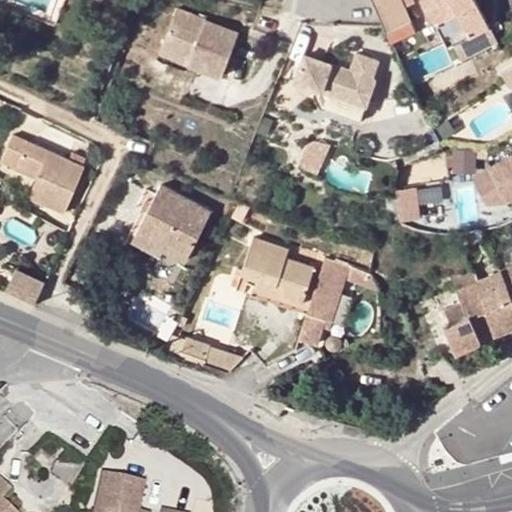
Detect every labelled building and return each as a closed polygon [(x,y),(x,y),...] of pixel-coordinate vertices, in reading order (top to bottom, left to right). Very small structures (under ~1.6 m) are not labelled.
[(374,0),(385,24),(387,29),(410,21),(402,0),(374,0)] [(490,26),(476,0),(423,0),(449,48),(455,44),(490,26)] [(240,31),(178,9),(164,46),(193,57),(191,64),(224,76),(240,31)] [(498,41),(490,26),(455,44),(463,60),(498,41)] [(193,57),(164,46),(162,53),(191,64),(193,57)] [(378,78),(307,54),(297,80),(340,94),(369,104),(378,78)] [(369,104),(340,94),(335,109),(364,119),(369,104)] [(83,168),(12,136),(0,162),(0,163),(16,171),(19,164),(39,174),(36,180),(28,199),(62,215),(83,168)] [(511,154),(491,166),(509,200),(511,197),(511,154)] [(16,171),(36,180),(39,174),(19,164),(16,171)] [(212,212),(163,186),(153,204),(136,236),(164,250),(185,261),(212,212)] [(416,187),(395,187),(396,219),(417,219),(416,187)] [(438,222),(438,187),(419,187),(419,222),(438,222)] [(160,258),(164,250),(136,236),(153,204),(147,200),(126,242),(160,258)] [(290,250),(254,239),(243,273),(258,278),(274,284),(272,292),(309,304),(320,270),(287,259),(290,250)] [(8,263),(0,281),(0,285),(29,298),(39,275),(8,263)] [(511,268),(500,273),(511,299),(511,268)] [(320,270),(309,304),(306,313),(297,340),(314,345),(322,321),(329,323),(340,290),(344,277),(320,270)] [(511,299),(500,273),(475,283),(498,334),(511,328),(511,299)] [(344,277),(340,290),(381,303),(380,297),(380,288),(344,277)] [(306,313),(309,304),(272,292),(274,284),(258,278),(253,295),(306,313)] [(454,353),(498,334),(475,283),(456,290),(462,305),(452,308),(458,321),(449,325),(443,327),(454,353)] [(444,312),(449,325),(458,321),(452,308),(444,312)] [(409,332),(401,312),(387,317),(395,337),(409,332)] [(385,341),(381,333),(368,339),(372,348),(385,341)] [(369,358),(364,361),(368,367),(372,365),(369,358)] [(138,511),(145,480),(103,472),(97,501),(103,503),(100,511),(138,511)] [(0,511),(16,511),(2,498),(11,488),(0,477),(0,511)]
